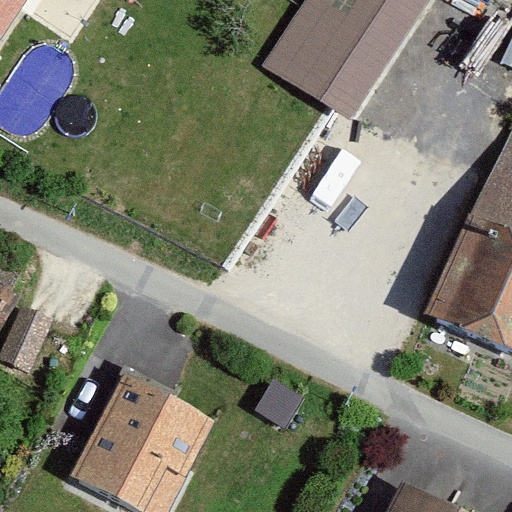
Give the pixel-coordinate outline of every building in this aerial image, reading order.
[(0,0),(0,53),(2,55),(38,0),(89,0),(107,12),(114,0),(0,0)] [(309,0),(261,73),(350,132),(437,0),(309,0)] [(511,132),(425,328),(511,366),(511,132)] [(211,266),(229,273),(239,249),(221,241),(211,266)] [(0,342),(21,308),(0,295),(0,342)] [(0,364),(0,365),(31,380),(54,329),(23,314),(0,364)] [(174,511),(215,431),(122,384),(70,486),(121,511),(174,511)] [(255,416),(284,434),(303,405),(274,387),(255,416)] [(439,511),(402,493),(392,511),(439,511)]
